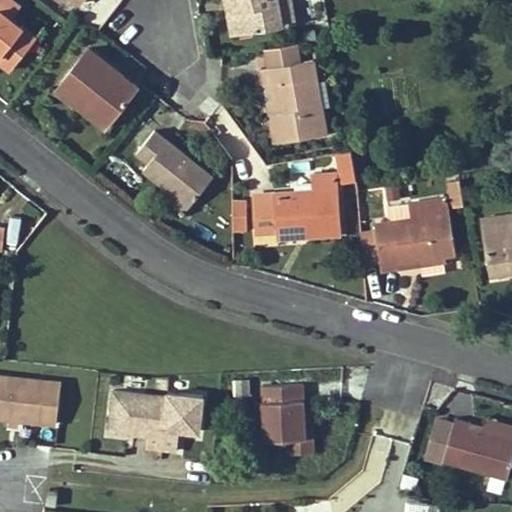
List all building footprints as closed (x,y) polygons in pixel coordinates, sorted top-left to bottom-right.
[(13,0),(0,0),(0,59),(12,69),(27,50),(15,40),(25,28),(12,17),(21,6),(13,0)] [(233,32),(283,23),(278,0),(226,0),(227,1),(230,0),(234,0),(236,8),(228,9),(233,32)] [(278,0),(283,23),(295,21),(290,0),(278,0)] [(315,22),(318,0),(315,0),(299,0),(297,20),(315,22)] [(37,38),(25,28),(15,40),(27,50),(37,38)] [(306,39),(269,46),(273,66),(270,66),(277,111),(271,112),(277,141),(327,133),(315,58),(309,59),(306,39)] [(83,102),(90,95),(115,114),(138,85),(89,48),(59,87),(81,105),(83,102)] [(271,112),(277,111),(270,66),(263,68),(271,112)] [(115,114),(90,95),(83,102),(109,122),(115,114)] [(174,191),(191,204),(214,175),(155,129),(137,152),(150,161),(144,169),(174,191)] [(358,181),(352,149),(336,152),(341,183),(358,181)] [(336,188),(335,170),(313,172),(315,190),(336,188)] [(450,181),(453,207),(465,205),(462,179),(450,181)] [(280,231),(310,228),(310,235),(340,233),(336,188),(315,190),(256,194),(259,232),(280,231)] [(169,197),(186,210),(191,204),(174,191),(169,197)] [(406,199),(409,218),(449,212),(446,193),(406,199)] [(232,230),(249,230),(248,196),(232,196),(232,230)] [(511,217),(511,211),(481,216),(482,222),(511,217)] [(375,223),(377,244),(381,262),(382,270),(400,267),(399,259),(444,253),(455,252),(449,212),(409,218),(375,223)] [(511,217),(482,222),(489,270),(511,266),(511,217)] [(310,235),(310,228),(280,231),(281,237),(310,235)] [(368,264),(381,262),(377,244),(365,246),(368,264)] [(445,261),(444,253),(399,259),(400,267),(445,261)] [(490,277),(511,273),(511,266),(489,270),(490,277)] [(58,424),(63,383),(0,375),(0,417),(9,418),(21,420),(58,424)] [(266,442),(288,440),(306,439),(305,410),(304,385),(263,387),(266,442)] [(179,451),(181,428),(201,430),(204,395),(170,391),(168,391),(168,398),(113,392),(108,432),(149,436),(148,448),(179,451)] [(305,410),(306,439),(316,439),(315,410),(305,410)] [(454,422),(444,459),(444,462),(507,479),(511,461),(511,438),(486,431),(470,427),(472,422),(455,417),(454,422)] [(21,420),(9,418),(9,425),(20,427),(21,420)] [(437,418),(426,454),(444,459),(454,422),(437,418)] [(511,425),(489,418),(486,431),(511,438),(511,425)] [(288,453),(317,452),(316,439),(306,439),(288,440),(288,453)] [(56,504),(60,488),(50,486),(47,502),(56,504)] [(437,511),(438,499),(413,498),(411,511),(437,511)]
